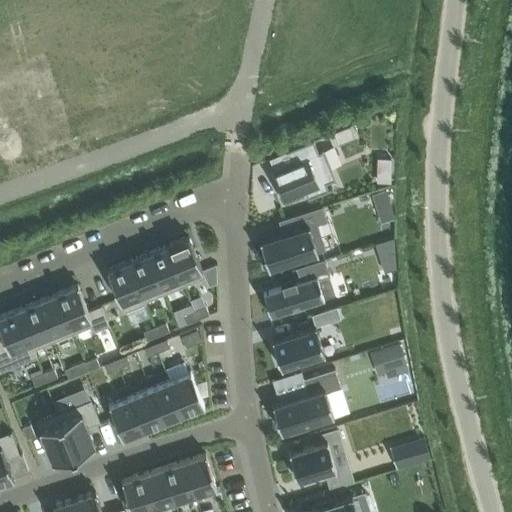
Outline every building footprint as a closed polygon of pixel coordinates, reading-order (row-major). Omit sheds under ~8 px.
[(169,0),(161,0),(156,2),(160,11),(172,7),(169,0)] [(202,0),(196,0),(194,8),(207,11),(209,1),(202,0)] [(300,0),(298,8),(327,14),(324,27),(350,32),(353,18),(343,16),(346,0),(300,0)] [(209,1),(207,11),(214,13),(219,14),(222,5),(209,1)] [(189,7),(186,20),(211,26),(214,13),(207,11),(194,8),(189,7)] [(131,11),(119,15),(122,25),(135,20),(131,11)] [(0,36),(4,35),(8,43),(21,37),(10,14),(0,18),(0,36)] [(112,18),(103,21),(106,30),(115,27),(112,18)] [(103,21),(95,24),(98,33),(106,30),(103,21)] [(80,29),(71,32),(75,41),(84,38),(80,29)] [(71,32),(59,36),(63,46),(75,41),(71,32)] [(102,38),(90,42),(93,52),(106,47),(102,38)] [(196,42),(172,51),(172,52),(173,52),(188,90),(187,90),(188,91),(212,81),(196,42)] [(83,45),(74,48),(78,57),(87,54),(83,45)] [(74,48),(62,52),(65,62),(78,57),(74,48)] [(148,52),(134,57),(144,81),(156,77),(165,99),(187,90),(188,90),(173,52),(172,52),(151,61),(148,52)] [(127,75),(104,83),(117,119),(140,111),(127,75)] [(104,83),(89,88),(102,124),(117,119),(104,83)] [(89,88),(66,96),(79,132),(102,124),(89,88)] [(356,136),(350,124),(334,131),(339,143),(356,136)] [(290,150),(295,161),(271,171),(283,200),(306,191),(308,196),(308,197),(308,198),(333,188),(332,186),(328,188),(326,182),(335,179),(335,180),(336,180),(324,148),(322,149),(323,150),(319,152),(314,139),(286,150),(287,151),(290,150)] [(379,173),(379,181),(391,181),(391,173),(379,173)] [(386,189),(372,193),(377,207),(390,202),(386,189)] [(260,240),(269,266),(326,248),(318,223),(328,220),(323,205),(279,219),(283,232),(260,240)] [(189,234),(188,235),(168,243),(185,284),(206,275),(194,246),(189,234)] [(394,236),(375,242),(380,258),(395,253),(394,236)] [(165,292),(185,284),(168,243),(148,251),(165,292)] [(165,292),(148,251),(128,260),(146,302),(146,300),(152,298),(165,292)] [(297,267),(300,277),(282,282),(283,285),(264,291),(271,314),(291,308),(292,310),(291,310),(292,311),(304,307),(304,306),(303,304),(325,297),(319,278),(329,275),(329,276),(331,275),(325,257),(296,266),(296,268),(297,267)] [(108,267),(107,268),(112,279),(125,311),(146,302),(128,260),(109,268),(108,267)] [(78,283),(57,291),(74,332),(92,324),(95,330),(110,324),(102,304),(89,309),(78,283)] [(37,299),(54,340),(71,333),(74,332),(57,291),(37,299)] [(54,340),(37,299),(17,308),(37,356),(38,355),(35,348),(54,340)] [(206,305),(195,310),(199,318),(210,313),(206,305)] [(337,306),(312,314),(316,324),(316,325),(341,317),(337,306)] [(0,324),(5,337),(0,339),(0,370),(37,356),(17,308),(0,314),(0,324)] [(187,323),(199,318),(195,310),(184,314),(187,323)] [(155,326),(159,335),(170,330),(166,321),(155,326)] [(272,338),(282,367),(283,367),(282,365),(324,352),(324,354),(326,353),(316,325),(316,324),(315,324),(315,326),(274,339),(274,338),(272,338)] [(159,335),(155,326),(144,331),(148,339),(159,335)] [(186,347),(201,341),(196,329),(181,335),(186,347)] [(170,346),(167,337),(155,342),(159,350),(170,346)] [(379,347),(387,370),(406,363),(399,341),(379,347)] [(148,355),(159,350),(155,342),(144,346),(148,355)] [(126,353),(115,358),(119,366),(130,362),(126,353)] [(86,361),(89,369),(100,365),(97,356),(86,361)] [(108,371),(119,366),(115,358),(104,363),(108,371)] [(85,359),(70,366),(74,375),(78,374),(89,369),(86,361),(85,359)] [(47,380),(58,375),(55,367),(43,371),(47,380)] [(309,392),(273,404),(281,430),(289,428),(291,432),(308,427),(307,422),(334,414),(327,391),(342,387),(336,367),(304,377),(309,392)] [(190,370),(170,378),(184,412),(204,404),(205,404),(191,370),(190,370)] [(47,380),(43,371),(32,376),(36,385),(47,380)] [(164,420),(184,412),(170,378),(150,387),(164,420)] [(144,428),(164,420),(150,387),(130,395),(144,428)] [(144,428),(130,395),(111,403),(110,402),(109,403),(123,437),(124,436),(144,428)] [(91,398),(58,412),(74,453),(95,444),(88,426),(100,421),(91,398)] [(74,453),(58,412),(37,421),(53,462),(74,453)] [(31,423),(22,426),(27,437),(36,434),(31,423)] [(0,482),(14,477),(7,458),(20,453),(12,431),(0,435),(0,440),(1,443),(0,443),(0,482)] [(391,445),(390,445),(396,466),(397,466),(397,465),(431,455),(425,435),(391,446),(391,445)] [(291,450),(289,450),(298,480),(300,479),(299,478),(335,467),(335,468),(337,468),(332,453),(328,439),(326,439),(327,441),(291,452),(291,450)] [(206,452),(185,459),(196,493),(217,486),(206,452)] [(164,465),(175,499),(196,493),(185,459),(164,465)] [(175,499),(164,465),(144,472),(154,506),(175,499)] [(144,472),(122,478),(132,511),(135,511),(154,506),(144,472)] [(74,497),(79,511),(102,511),(96,490),(74,497)] [(318,505),(296,511),(295,511),(358,511),(353,494),(334,500),(332,496),(333,496),(333,494),(315,500),(315,501),(317,501),(318,505)] [(55,511),(79,511),(74,497),(53,504),(55,511)]
